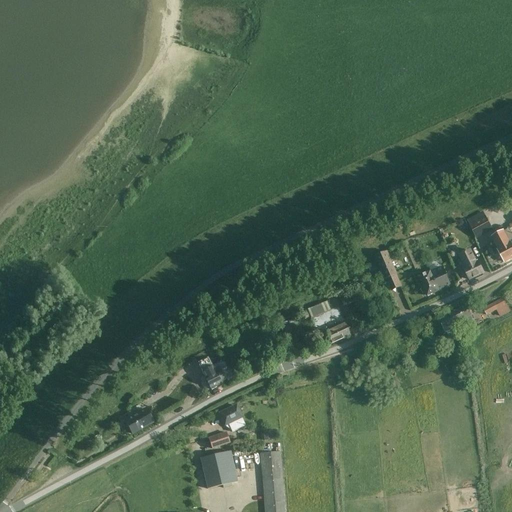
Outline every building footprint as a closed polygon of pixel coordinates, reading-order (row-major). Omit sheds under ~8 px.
[(476,237),(492,228),(486,218),(470,227),(476,237)] [(498,250),(505,262),(511,258),(511,245),(511,243),(510,244),(503,232),(493,238),(499,249),(498,250)] [(419,269),(407,241),(401,243),(414,271),(419,269)] [(375,257),(378,263),(385,280),(398,275),(388,251),(375,257)] [(464,269),(469,280),(484,273),(479,262),(477,263),(471,251),(460,256),(466,268),(464,269)] [(419,278),(428,297),(439,292),(451,287),(442,268),(431,273),(431,272),(419,278)] [(487,316),(497,310),(506,305),(503,298),(483,309),(487,316)] [(326,332),(331,344),(350,335),(345,324),(338,307),(330,311),(326,302),(307,310),(311,319),(310,319),(316,333),(322,330),(323,333),(326,332)] [(462,321),(464,326),(473,321),(471,316),(467,305),(453,312),(457,323),(462,321)] [(506,305),(497,310),(501,317),(510,312),(506,305)] [(453,312),(444,317),(444,318),(439,320),(445,333),(443,334),(448,345),(461,339),(457,330),(458,330),(456,324),(457,323),(453,312)] [(293,338),(297,336),(295,329),(304,326),(302,317),(282,323),(283,327),(285,336),(286,336),(288,346),(294,345),(293,338)] [(211,387),(213,389),(216,388),(215,385),(221,382),(216,374),(214,369),(213,370),(207,358),(197,363),(203,375),(210,387),(211,387)] [(225,380),(227,382),(233,379),(231,376),(232,376),(228,368),(216,374),(221,382),(225,380)] [(228,424),(232,432),(245,426),(241,418),(242,418),(236,406),(219,414),(225,426),(228,424)] [(133,434),(154,423),(146,410),(126,421),(133,434)] [(212,449),(229,443),(225,433),(208,439),(212,449)] [(201,459),(208,489),(223,485),(223,488),(232,486),(231,483),(237,482),(230,452),(201,459)] [(264,511),(285,511),(280,452),(260,454),(264,511)]
